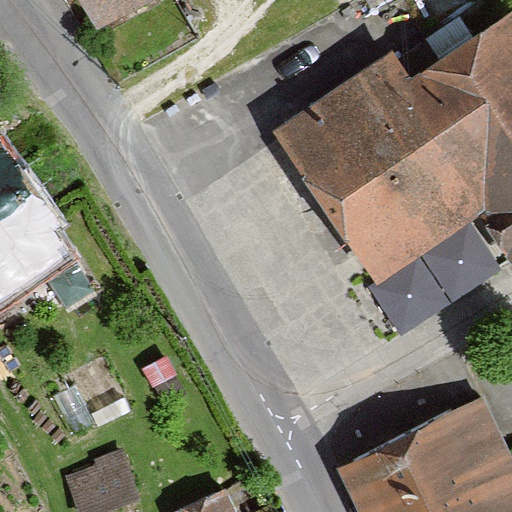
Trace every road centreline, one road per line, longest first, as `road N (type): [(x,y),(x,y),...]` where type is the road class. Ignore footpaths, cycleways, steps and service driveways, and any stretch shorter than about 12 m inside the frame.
road 1 (residential): [(280,423),(10,0)]
road 2 (residential): [(280,423),(511,298)]
